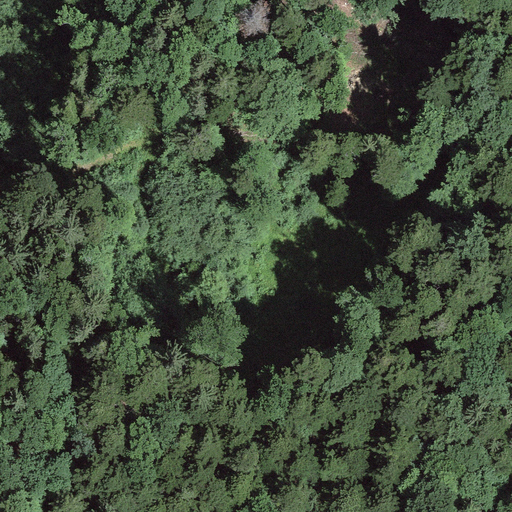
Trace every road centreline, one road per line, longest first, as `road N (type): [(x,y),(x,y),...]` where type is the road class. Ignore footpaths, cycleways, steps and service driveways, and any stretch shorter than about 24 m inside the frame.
road 1 (track): [(511,1),(383,145),(165,137),(0,195)]
road 2 (track): [(255,511),(241,423),(166,278),(130,149)]
